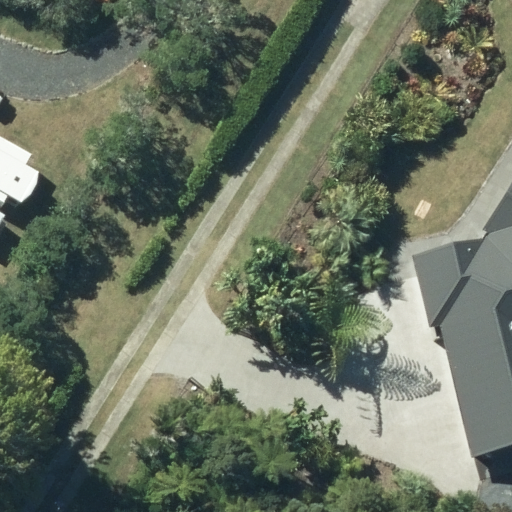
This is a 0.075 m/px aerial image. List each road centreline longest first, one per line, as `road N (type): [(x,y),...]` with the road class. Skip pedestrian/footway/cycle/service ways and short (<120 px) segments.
road 1 (unknown): [(373,0),(153,316)]
road 2 (unknown): [(153,316),(427,479)]
road 3 (unknown): [(153,316),(23,511)]
